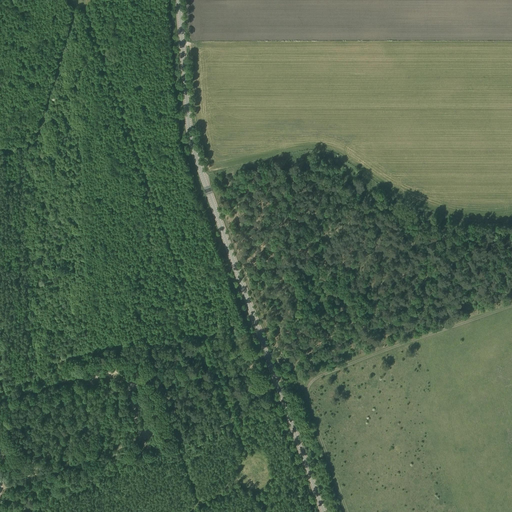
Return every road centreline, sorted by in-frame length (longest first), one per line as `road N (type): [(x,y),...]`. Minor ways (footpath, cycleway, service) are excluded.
road 1 (secondary): [(323,511),(197,162),(178,0)]
road 2 (track): [(347,511),(308,407),(309,380),(511,305)]
